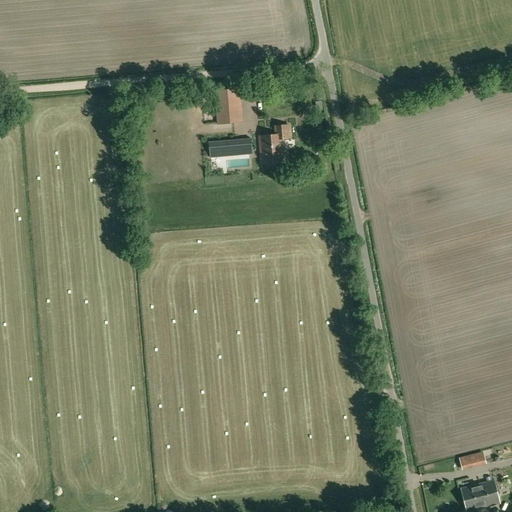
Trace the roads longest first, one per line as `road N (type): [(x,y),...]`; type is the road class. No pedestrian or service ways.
road 1 (track): [(413,511),(322,40)]
road 2 (track): [(327,64),(0,91)]
